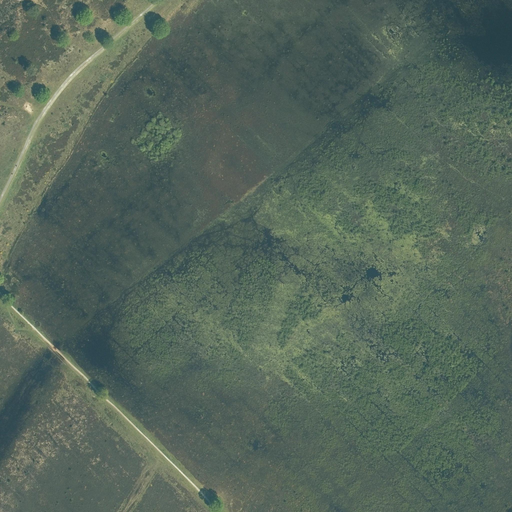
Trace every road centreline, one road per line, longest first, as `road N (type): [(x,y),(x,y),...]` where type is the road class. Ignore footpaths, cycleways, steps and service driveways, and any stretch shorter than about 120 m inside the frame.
road 1 (track): [(0,301),(210,511)]
road 2 (track): [(0,201),(63,86),(159,0)]
